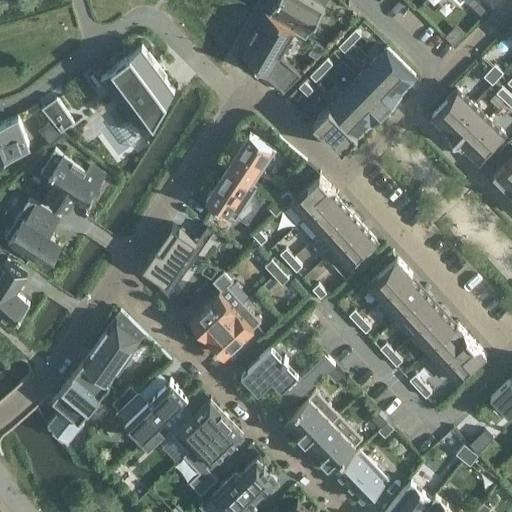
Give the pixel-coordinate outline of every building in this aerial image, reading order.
[(306,37),(326,0),(276,0),(268,15),(294,30),(306,37)] [(479,0),(474,6),(483,15),(488,9),(479,0)] [(301,74),(281,53),(294,30),(268,15),(260,28),(256,26),(251,35),(255,38),(247,52),(284,91),(301,74)] [(353,42),(361,33),(356,28),(348,36),(353,42)] [(345,50),(353,42),(348,36),(339,45),(345,50)] [(416,73),(387,45),(373,60),(401,88),(416,73)] [(130,48),(90,80),(135,140),(162,92),(130,48)] [(324,71),(333,62),(327,57),(319,65),(324,71)] [(401,88),(373,60),(358,75),(387,103),(401,88)] [(495,63),(490,69),(498,77),(504,71),(495,63)] [(316,79),(324,71),(319,65),(311,74),(316,79)] [(498,77),(490,69),(484,75),(493,83),(498,77)] [(387,103),(358,75),(344,90),(372,117),(387,103)] [(313,88),(305,80),(299,85),(308,93),(313,88)] [(502,85),(497,91),(506,99),(511,93),(502,85)] [(449,129),(475,102),(458,86),(432,113),(448,128),(449,129)] [(372,117),(344,90),(329,105),(358,132),(372,117)] [(58,97),(45,109),(64,132),(78,121),(58,97)] [(464,143),(489,116),(475,102),(449,129),(448,128),(446,130),(462,146),(464,144),(464,143)] [(358,132),(329,105),(315,119),(343,147),(358,132)] [(0,122),(0,154),(29,144),(19,115),(0,122)] [(506,132),(489,116),(464,143),(464,144),(480,159),(506,132)] [(276,149),(250,132),(228,165),(255,182),(255,181),(276,149)] [(56,147),(41,170),(55,179),(45,195),(68,210),(78,193),(88,200),(107,171),(105,170),(102,176),(56,147)] [(509,190),(511,187),(511,156),(506,162),(505,162),(494,174),(509,190)] [(259,184),(255,181),(255,182),(228,165),(207,198),(236,218),(259,184)] [(306,216),(333,191),(334,192),(336,190),(320,173),(291,200),(306,216)] [(294,195),(288,189),(279,198),(285,204),(294,195)] [(320,232),(348,207),(334,192),(333,191),(306,216),(320,232)] [(30,195),(5,235),(48,262),(63,239),(49,230),(58,216),(61,217),(61,216),(30,195)] [(276,213),(285,204),(279,198),(269,207),(276,213)] [(335,248),(362,223),(348,207),(320,232),(335,248)] [(350,264),(377,239),(362,223),(335,248),(350,264)] [(215,228),(208,224),(199,237),(205,241),(215,228)] [(165,246),(148,266),(175,290),(192,271),(186,265),(204,246),(181,226),(164,245),(165,246)] [(254,234),(262,243),(268,237),(259,229),(254,234)] [(281,252),(289,261),(295,256),(286,247),(281,252)] [(303,264),(295,256),(289,261),(297,270),(303,264)] [(383,299),(409,275),(410,276),(413,273),(398,256),(368,283),(383,299)] [(30,303),(17,290),(28,273),(6,258),(0,267),(0,311),(12,322),(30,303)] [(281,267),(272,258),(265,264),(274,274),(281,267)] [(289,276),(281,267),(274,274),(283,283),(289,276)] [(207,335),(245,301),(229,284),(234,280),(224,269),(213,279),(221,288),(190,317),(207,335)] [(398,316),(425,292),(410,276),(409,275),(383,299),(398,316)] [(321,296),(327,291),(319,282),(313,287),(321,296)] [(414,332),(440,308),(425,292),(398,316),(414,332)] [(262,319),(245,301),(207,335),(225,354),(262,319)] [(109,381),(145,331),(121,308),(84,360),(85,361),(109,380),(109,381)] [(350,313),(358,322),(364,316),(355,308),(350,313)] [(429,349),(455,325),(454,324),(440,308),(414,332),(429,349)] [(372,325),(364,316),(358,322),(366,331),(372,325)] [(443,364),(472,337),(458,321),(454,324),(455,325),(429,349),(443,364)] [(457,380),(487,353),(472,337),(443,364),(457,380)] [(381,347),(389,355),(395,350),(386,341),(381,347)] [(285,385),(298,398),(335,363),(325,352),(302,375),(287,360),(289,358),(285,355),(284,356),(272,344),(242,373),(259,390),(273,377),(282,387),(285,385)] [(403,359),(395,350),(389,355),(397,364),(403,359)] [(76,432),(72,428),(110,382),(109,381),(109,380),(85,361),(84,360),(53,397),(63,405),(48,423),(69,440),(76,432)] [(335,363),(328,370),(337,379),(344,373),(335,363)] [(410,378),(418,387),(424,381),(416,373),(410,378)] [(510,414),(511,411),(511,374),(491,394),(510,414)] [(157,426),(189,395),(171,377),(148,399),(139,390),(138,391),(129,400),(120,408),(117,411),(143,439),(157,426)] [(432,390),(424,381),(418,387),(426,396),(432,390)] [(129,400),(138,391),(131,384),(122,393),(129,400)] [(317,388),(286,417),(309,441),(340,412),(317,388)] [(120,408),(129,400),(122,393),(113,402),(120,408)] [(189,450),(228,413),(211,396),(172,433),(188,449),(189,450)] [(379,410),(372,417),(381,426),(388,420),(379,410)] [(363,436),(340,412),(309,441),(333,466),(363,436)] [(244,430),(228,413),(189,450),(188,449),(183,454),(200,470),(189,480),(201,493),(219,476),(208,465),(244,430)] [(394,426),(388,419),(388,420),(381,426),(378,429),(385,435),(394,426)] [(148,451),(166,434),(157,426),(143,439),(140,442),(148,451)] [(479,451),(493,437),(484,428),(470,442),(479,451)] [(463,458),(472,448),(465,442),(456,452),(463,458)] [(390,476),(360,446),(336,469),(366,500),(390,476)] [(470,464),(479,453),(472,448),(463,458),(470,464)] [(224,511),(251,511),(257,506),(252,500),(277,476),(258,455),(240,473),(236,469),(212,492),(228,509),(224,511)] [(420,511),(434,495),(433,494),(412,477),(383,511),(420,511)] [(457,511),(460,509),(436,490),(433,494),(434,495),(420,511),(457,511)] [(314,511),(298,499),(287,511),(314,511)] [(476,511),(487,511),(491,507),(484,501),(476,511)]
